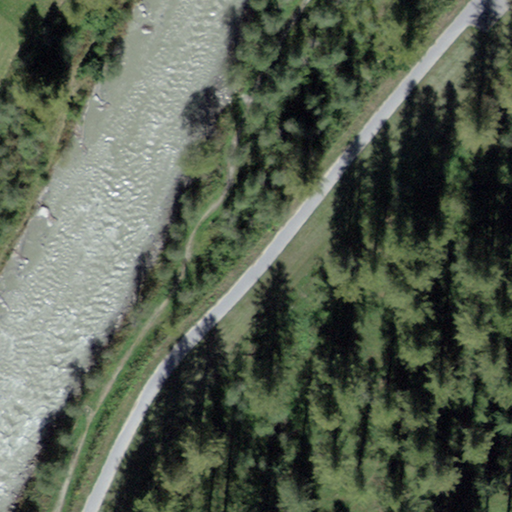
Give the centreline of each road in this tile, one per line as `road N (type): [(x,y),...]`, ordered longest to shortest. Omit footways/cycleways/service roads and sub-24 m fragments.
road 1 (track): [(477,0),(156,383)]
road 2 (track): [(85,511),(115,445),(156,383)]
